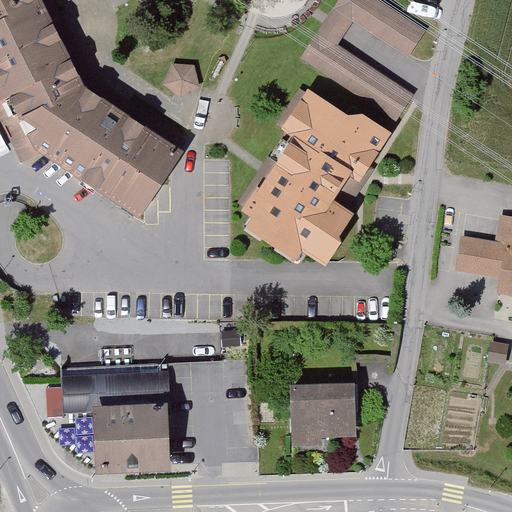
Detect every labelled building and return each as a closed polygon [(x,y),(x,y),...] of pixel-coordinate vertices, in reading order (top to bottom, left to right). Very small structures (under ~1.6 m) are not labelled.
[(0,0),(0,107),(13,134),(132,215),(180,147),(80,80),(52,0),(0,0)] [(313,72),(394,123),(413,94),(337,47),(352,23),(406,57),(423,30),(375,0),(337,0),(298,63),(313,72)] [(168,65),(160,85),(180,98),(194,84),(190,66),(168,65)] [(250,217),(245,226),(294,259),(299,250),(320,262),(355,197),(366,179),(391,133),(358,112),(341,114),(302,88),(274,131),(285,137),(237,208),(250,217)] [(458,235),(454,269),(496,274),(493,292),(507,294),(503,328),(511,328),(511,215),(494,213),(491,239),(458,235)] [(58,367),(59,406),(90,405),(160,404),(166,404),(165,365),(58,367)] [(287,384),(287,446),(318,445),(318,434),(351,434),(351,383),(287,384)] [(160,404),(90,405),(91,470),(162,466),(160,404)]
